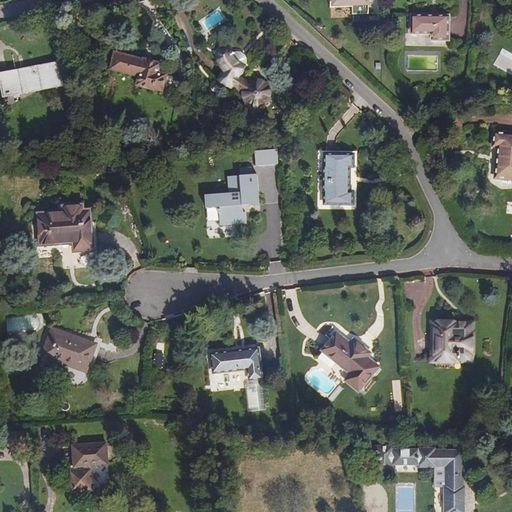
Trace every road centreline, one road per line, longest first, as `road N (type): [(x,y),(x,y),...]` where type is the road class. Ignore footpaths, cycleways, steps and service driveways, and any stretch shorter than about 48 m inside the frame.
road 1 (residential): [(263,0),(406,133),(445,228),(445,257)]
road 2 (residential): [(445,257),(150,295)]
